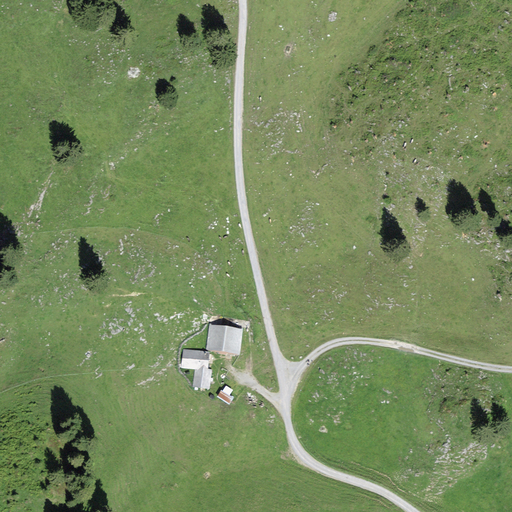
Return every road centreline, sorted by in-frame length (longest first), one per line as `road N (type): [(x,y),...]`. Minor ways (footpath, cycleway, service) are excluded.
road 1 (track): [(241,0),(240,193),(284,398)]
road 2 (track): [(284,398),(309,358),(333,344),(369,339),(511,369)]
road 3 (track): [(284,398),(301,459),(416,511)]
